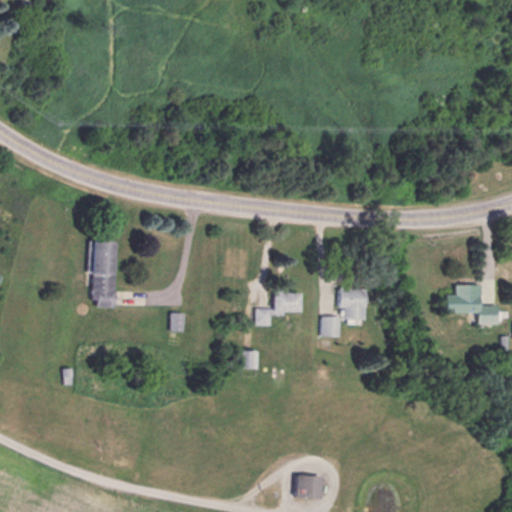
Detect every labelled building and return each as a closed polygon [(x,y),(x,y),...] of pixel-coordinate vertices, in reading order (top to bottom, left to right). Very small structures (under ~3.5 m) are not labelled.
[(83,272),(82,305),(105,305),(107,239),(78,238),(77,271),(83,272)] [(467,321),(487,321),(487,303),(469,303),(469,282),(444,282),(444,293),(433,293),(433,310),(467,310),(467,321)] [(314,314),(314,335),(335,335),(335,319),(359,319),(359,287),(331,287),(331,314),(314,314)] [(294,313),(295,290),(265,290),(264,307),(247,306),(247,323),(263,324),(263,313),(294,313)] [(176,329),(176,312),(161,312),(161,329),(176,329)] [(250,349),(231,349),(231,367),(250,367),(250,349)] [(64,381),(61,371),(54,373),(57,383),(64,381)] [(310,496),(310,474),(282,474),(282,496),(310,496)]
